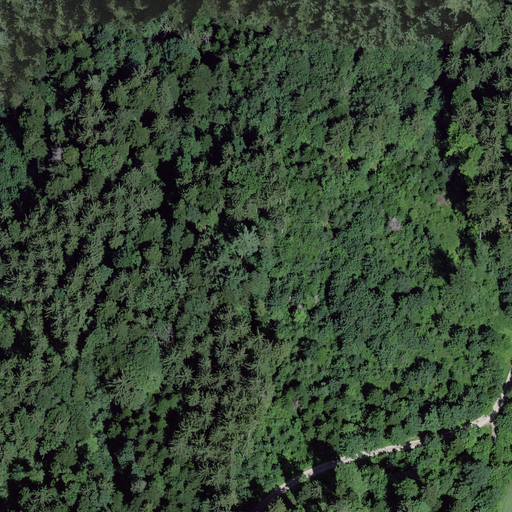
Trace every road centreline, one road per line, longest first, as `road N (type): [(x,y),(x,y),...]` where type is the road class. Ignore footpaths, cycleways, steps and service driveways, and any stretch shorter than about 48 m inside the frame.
road 1 (track): [(494,416),(306,474),(256,511)]
road 2 (track): [(453,0),(446,129)]
